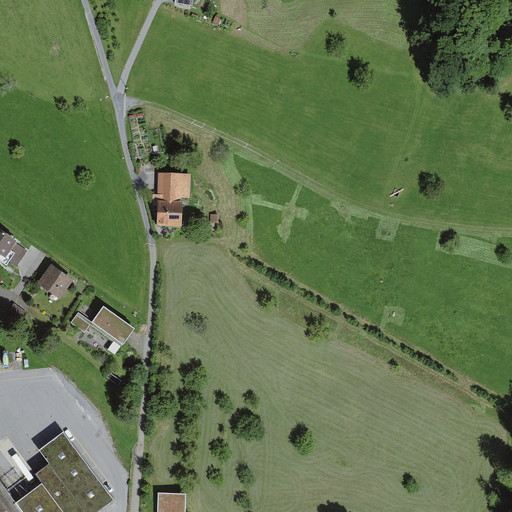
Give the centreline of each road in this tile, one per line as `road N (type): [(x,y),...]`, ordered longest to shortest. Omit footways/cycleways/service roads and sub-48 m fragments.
road 1 (unclassified): [(134,511),(149,240),(83,0)]
road 2 (track): [(511,229),(366,208),(161,108),(118,106)]
